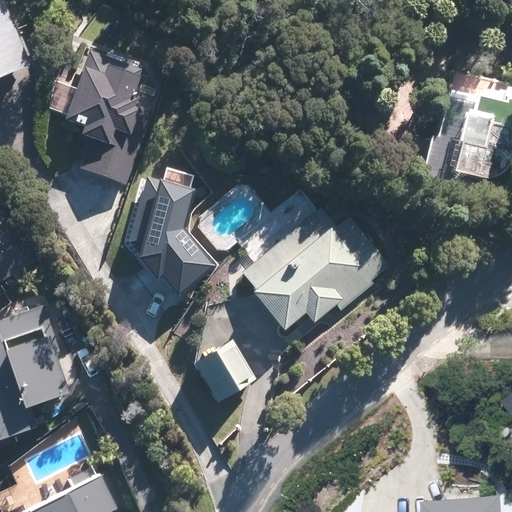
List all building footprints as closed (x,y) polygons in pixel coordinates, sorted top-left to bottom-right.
[(0,79),(22,70),(0,21),(0,79)] [(76,73),(57,126),(76,132),(74,140),(86,144),(77,170),(123,186),(149,114),(128,106),(128,104),(123,103),(134,73),(84,55),(78,74),(76,73)] [(503,80),(464,78),(461,104),(439,103),(438,135),(427,135),(425,185),(497,188),(499,149),(511,149),(511,93),(503,93),(503,80)] [(0,280),(32,262),(0,209),(0,280)] [(314,212),(236,276),(250,292),(244,297),(275,335),(298,316),(306,327),(331,306),(336,312),(368,286),(366,283),(381,270),(342,222),(330,232),(314,212)] [(0,440),(31,430),(25,411),(59,399),(45,360),(55,356),(38,309),(0,322),(0,440)] [(212,406),(251,382),(227,343),(188,367),(212,406)] [(108,511),(111,511),(94,479),(32,511),(108,511)] [(502,511),(501,496),(422,503),(422,511),(502,511)]
